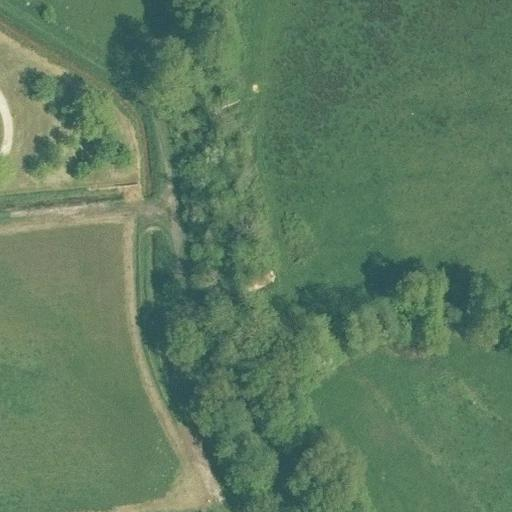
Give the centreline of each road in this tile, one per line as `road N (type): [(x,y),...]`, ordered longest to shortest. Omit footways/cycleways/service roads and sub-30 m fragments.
road 1 (track): [(4,0),(134,74)]
road 2 (track): [(294,511),(231,391)]
